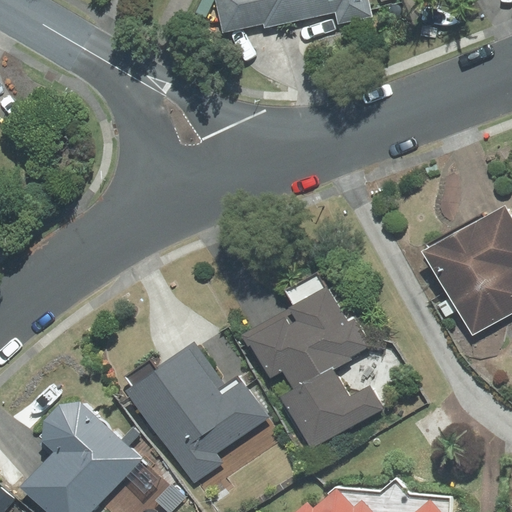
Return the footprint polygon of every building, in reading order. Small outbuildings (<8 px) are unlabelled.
[(338,23),(377,16),(374,0),(221,0),(228,34),(336,13),(338,23)] [(511,203),(429,249),(478,336),(511,316),(511,203)] [(303,302),(244,332),(269,381),(289,370),(299,389),(286,395),(315,450),(391,411),(377,384),(356,395),(340,364),(376,346),(360,315),(352,319),(326,268),(294,284),(303,302)] [(230,392),(200,346),(166,368),(164,364),(134,384),(198,482),(228,462),(221,452),(274,417),(249,379),(230,392)] [(147,459),(149,456),(104,410),(27,484),(54,511),(91,511),(128,477),(148,497),(163,482),(143,462),(147,459)] [(446,511),(432,497),(415,511),(392,511),(390,511),(382,511),(370,499),(361,507),(342,486),(320,506),(315,500),(301,511),(446,511)]
